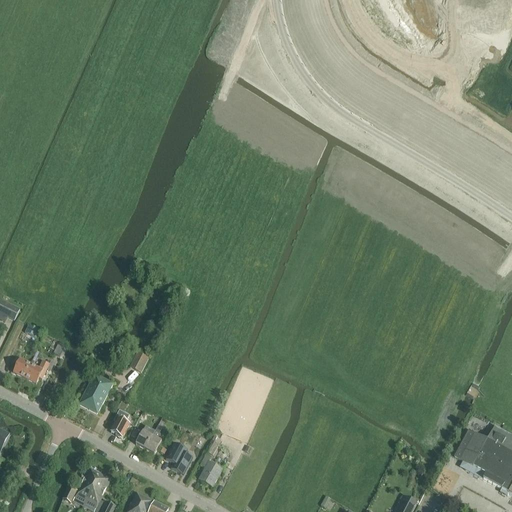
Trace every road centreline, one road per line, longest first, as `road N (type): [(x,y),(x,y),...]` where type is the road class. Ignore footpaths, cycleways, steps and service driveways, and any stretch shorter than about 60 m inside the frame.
road 1 (tertiary): [(277,0),(287,44),(311,85),(511,218)]
road 2 (tertiary): [(215,511),(63,428)]
